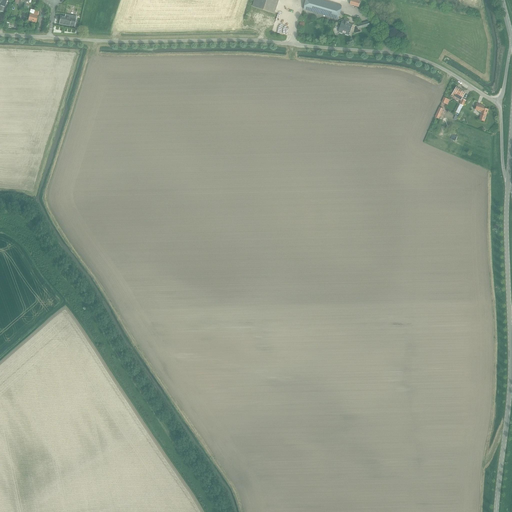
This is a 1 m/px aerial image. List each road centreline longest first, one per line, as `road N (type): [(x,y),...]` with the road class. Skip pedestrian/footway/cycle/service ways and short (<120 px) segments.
road 1 (unclassified): [(500,103),(417,57),(377,51),(0,35)]
road 2 (tertiary): [(497,511),(508,312)]
road 3 (tertiary): [(508,312),(508,183)]
